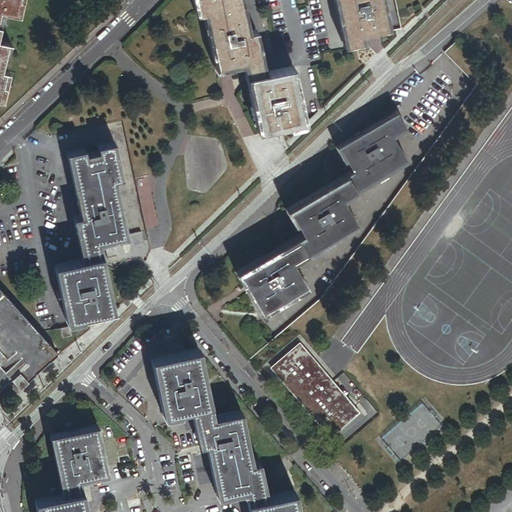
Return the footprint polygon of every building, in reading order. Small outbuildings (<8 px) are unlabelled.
[(0,0),(0,101),(3,102),(6,87),(3,87),(6,73),(2,72),(5,58),(8,44),(0,41),(0,28),(0,27),(0,26),(0,13),(0,12),(3,13),(20,17),(23,3),(19,2),(19,0),(0,0)] [(262,73),(253,32),(246,33),(239,0),(195,0),(198,14),(205,13),(217,68),(245,62),(260,132),(302,122),(290,67),(262,73)] [(336,0),(346,46),(360,43),(359,35),(387,29),(380,0),(336,0)] [(408,0),(395,0),(399,20),(412,17),(408,0)] [(495,84),(473,62),(454,42),(444,52),(476,85),(321,297),(268,343),(277,354),(333,305),(336,301),(495,84)] [(71,132),(122,121),(119,108),(68,119),(71,132)] [(353,172),(289,210),(303,234),(238,272),(260,310),(304,284),(290,259),(355,221),(341,196),(405,158),(391,133),(404,125),(397,113),(339,147),(353,172)] [(136,118),(122,121),(146,231),(160,228),(136,118)] [(111,311),(96,242),(124,236),(112,180),(119,178),(111,143),(97,146),(99,154),(85,157),(83,149),(70,152),(83,215),(76,217),(85,259),(57,265),(69,320),(111,311)] [(128,235),(131,249),(144,246),(141,232),(128,235)] [(0,387),(10,379),(19,388),(56,354),(0,290),(0,387)] [(60,330),(62,340),(71,338),(69,328),(60,330)] [(298,342),(269,367),(330,437),(359,412),(298,342)] [(251,511),(295,511),(291,492),(263,498),(255,461),(249,463),(237,411),(210,417),(195,349),(153,358),(165,413),(192,407),(201,444),(208,442),(219,493),(246,487),(251,511)] [(83,511),(76,477),(104,471),(94,425),(52,434),(64,493),(37,499),(39,511),(83,511)]
